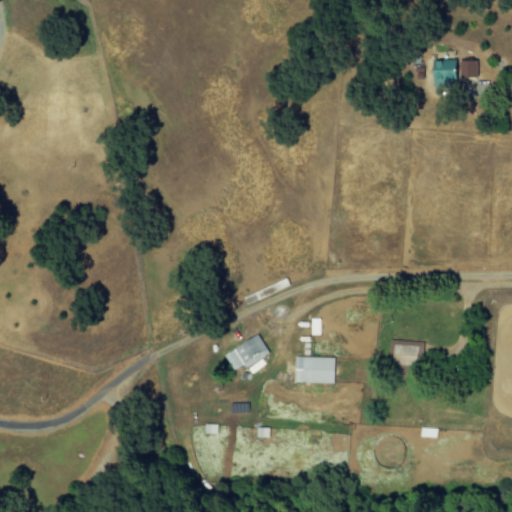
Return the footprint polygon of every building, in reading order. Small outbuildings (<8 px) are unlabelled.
[(430,61),(429,88),(454,88),(454,61),(430,61)] [(475,61),(458,61),(458,79),(475,79),(475,61)] [(267,355),(257,335),(222,353),(232,372),(267,355)] [(415,357),(422,358),(422,341),(393,340),(392,365),(415,365),(415,357)] [(333,358),(294,357),(293,382),(333,383),(333,358)]
